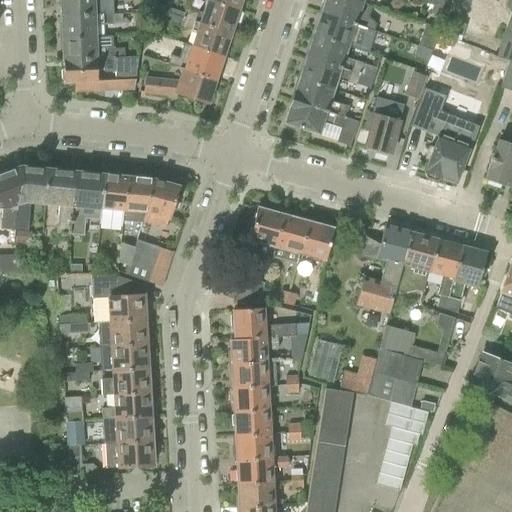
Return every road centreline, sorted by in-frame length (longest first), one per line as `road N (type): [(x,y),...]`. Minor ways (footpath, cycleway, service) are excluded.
road 1 (residential): [(194,511),(188,298),(232,156)]
road 2 (residential): [(405,511),(505,240)]
road 3 (residential): [(232,156),(465,221),(505,240)]
road 4 (residential): [(21,125),(232,156)]
road 5 (residential): [(232,156),(282,0)]
road 6 (residential): [(21,125),(17,0)]
